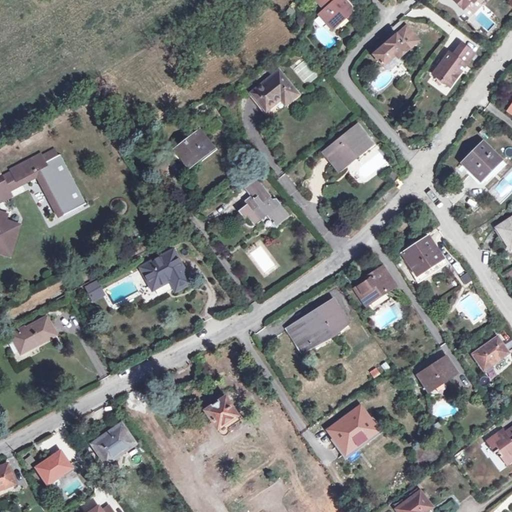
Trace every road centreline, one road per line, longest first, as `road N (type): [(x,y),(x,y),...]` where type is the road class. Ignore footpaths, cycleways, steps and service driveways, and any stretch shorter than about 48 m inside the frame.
road 1 (tertiary): [(417,177),(341,259),(240,327),(0,445)]
road 2 (residential): [(390,11),(344,71),(421,166)]
road 3 (residential): [(417,177),(511,316)]
road 4 (unknown): [(341,259),(255,127)]
road 5 (tertiary): [(511,41),(421,166)]
